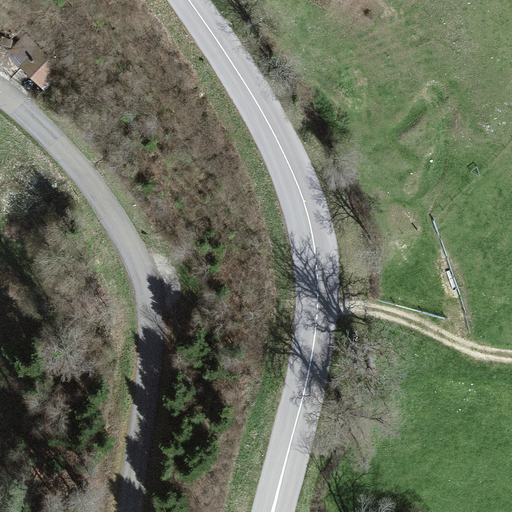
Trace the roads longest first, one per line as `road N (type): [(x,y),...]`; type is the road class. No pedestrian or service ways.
road 1 (primary): [(188,0),(270,126),(298,187),(315,253),(311,358),(272,511)]
road 2 (unclassified): [(130,511),(147,380),(146,284),(123,232),(75,162),(0,91)]
road 3 (track): [(317,305),(369,308),(468,347),(511,355)]
